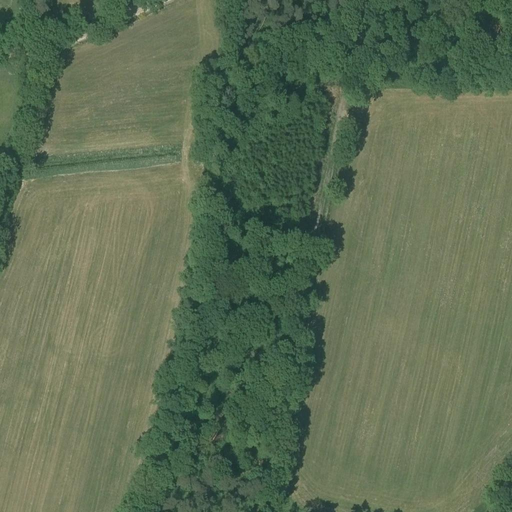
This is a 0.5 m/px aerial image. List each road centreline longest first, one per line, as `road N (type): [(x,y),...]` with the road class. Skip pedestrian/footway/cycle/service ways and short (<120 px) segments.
road 1 (track): [(375,0),(276,511)]
road 2 (track): [(166,0),(39,54),(0,56)]
